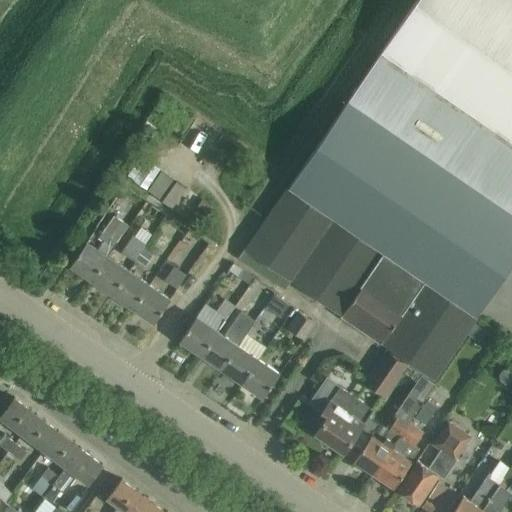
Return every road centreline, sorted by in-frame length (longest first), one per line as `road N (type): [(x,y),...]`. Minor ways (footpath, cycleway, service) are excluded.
road 1 (tertiary): [(319,511),(0,293)]
road 2 (residential): [(191,511),(0,365)]
